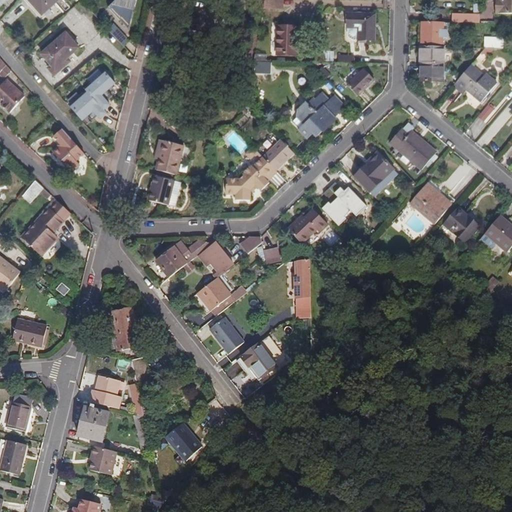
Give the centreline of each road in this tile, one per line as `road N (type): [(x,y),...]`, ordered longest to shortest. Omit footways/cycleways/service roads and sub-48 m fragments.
road 1 (unclassified): [(108,232),(258,224),(396,91)]
road 2 (residential): [(163,0),(108,232)]
road 3 (unclassified): [(240,412),(124,267),(108,232)]
road 4 (unclassified): [(396,91),(511,189)]
road 5 (residential): [(72,367),(37,511)]
road 6 (unclassified): [(0,134),(108,232)]
road 7 (residential): [(108,232),(72,367)]
